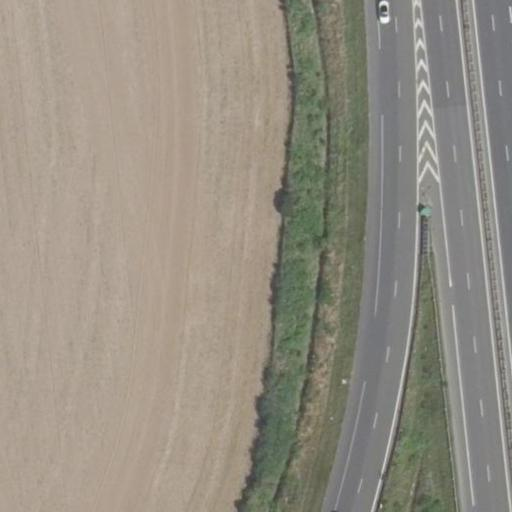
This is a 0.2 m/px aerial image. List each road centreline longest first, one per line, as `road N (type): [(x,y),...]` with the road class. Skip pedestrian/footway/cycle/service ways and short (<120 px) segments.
road 1 (motorway): [(395,0),(396,242),(387,335),(351,511)]
road 2 (motorway): [(430,0),(488,511)]
